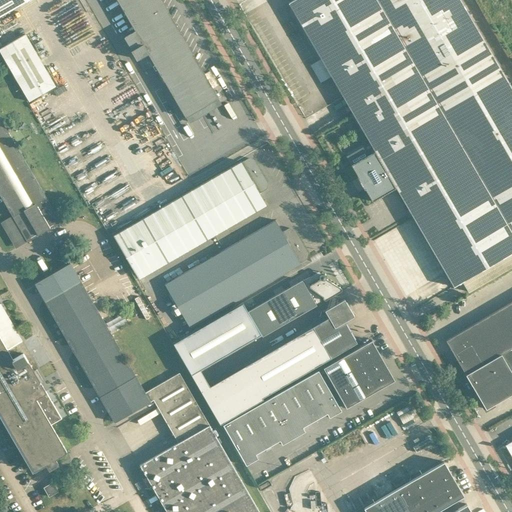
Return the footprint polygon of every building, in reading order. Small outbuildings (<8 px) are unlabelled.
[(0,0),(0,13),(22,0),(0,0)] [(117,0),(135,31),(125,37),(132,50),(137,59),(148,53),(180,108),(186,116),(218,97),(161,0),(117,0)] [(293,0),(289,3),(350,108),(480,33),(460,0),(293,0)] [(511,88),(480,33),(350,108),(353,113),(359,123),(370,143),(372,146),(396,187),(413,217),(454,286),(462,281),(511,252),(511,88)] [(25,34),(0,48),(0,51),(29,101),(55,86),(25,34)] [(321,81),(328,76),(319,59),(311,64),(321,81)] [(66,91),(51,100),(57,111),(73,102),(66,91)] [(0,117),(0,194),(12,216),(27,242),(61,222),(15,144),(9,133),(0,117)] [(364,146),(347,156),(352,165),(351,165),(358,177),(358,178),(364,189),(365,189),(372,201),(396,187),(372,146),(366,150),(364,146)] [(146,251),(156,269),(267,204),(260,193),(267,188),(268,183),(254,159),(249,158),(242,162),(241,161),(112,236),(127,262),(146,251)] [(275,220),(267,225),(165,284),(190,327),(301,263),(300,262),(307,258),(309,253),(295,229),(289,228),(282,232),(275,220)] [(414,271),(432,257),(427,251),(428,250),(425,247),(416,254),(417,256),(412,260),(415,265),(412,268),(414,271)] [(140,465),(158,495),(167,511),(259,511),(179,372),(145,392),(70,263),(35,283),(115,422),(157,398),(181,441),(140,465)] [(302,280),(292,285),(248,311),(261,334),(262,336),(316,305),(316,304),(320,302),(320,297),(323,297),(323,298),(324,299),(325,299),(332,295),(341,290),(342,289),(341,288),(326,278),(326,276),(324,274),(321,274),(321,275),(319,274),(318,274),(319,275),(317,278),(312,274),(302,280)] [(329,317),(304,331),(244,366),(262,398),(357,342),(345,321),(354,316),(344,299),(325,310),(329,317)] [(466,375),(502,354),(511,347),(511,301),(446,340),(466,375)] [(207,365),(261,334),(248,311),(243,303),(173,343),(191,374),(207,365)] [(0,411),(31,465),(34,470),(44,465),(52,459),(53,459),(66,451),(51,424),(62,418),(40,382),(44,380),(37,369),(34,371),(18,344),(21,343),(0,306),(0,411)] [(385,366),(379,355),(380,354),(379,353),(378,353),(371,342),(373,341),(372,340),(327,365),(323,367),(333,385),(346,408),(348,407),(347,405),(358,399),(359,400),(395,380),(394,378),(392,379),(386,368),(387,367),(386,366),(385,366)] [(511,372),(511,347),(502,354),(511,372)] [(486,409),(511,393),(511,372),(502,354),(466,375),(486,409)] [(294,384),(315,420),(327,413),(329,417),(341,410),(339,406),(318,370),(294,384)] [(294,438),(305,431),(303,427),(315,420),(294,384),(271,397),(294,438)] [(294,438),(271,397),(247,411),(268,447),(280,440),(282,444),(294,438)] [(407,406),(397,412),(406,428),(416,421),(412,415),(415,413),(413,410),(410,411),(407,406)] [(268,447),(247,411),(223,425),(246,465),(258,458),(256,454),(268,447)] [(429,436),(412,446),(416,452),(433,442),(429,436)] [(382,497),(364,507),(367,511),(471,511),(467,504),(458,509),(459,510),(455,511),(434,511),(464,495),(444,461),(382,497)] [(53,482),(44,487),(49,496),(58,491),(53,482)]
